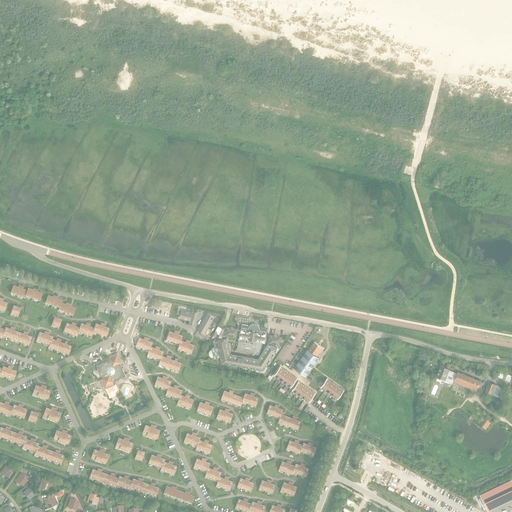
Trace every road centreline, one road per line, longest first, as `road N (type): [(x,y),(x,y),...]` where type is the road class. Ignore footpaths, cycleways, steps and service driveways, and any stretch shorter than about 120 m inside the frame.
road 1 (tertiary): [(511,345),(30,246)]
road 2 (tertiary): [(30,246),(44,259),(145,290),(370,332)]
road 3 (tertiary): [(318,511),(353,416),(370,332)]
road 4 (track): [(448,333),(454,272),(429,239),(412,184),(416,160)]
road 5 (unclassified): [(370,332),(511,364)]
